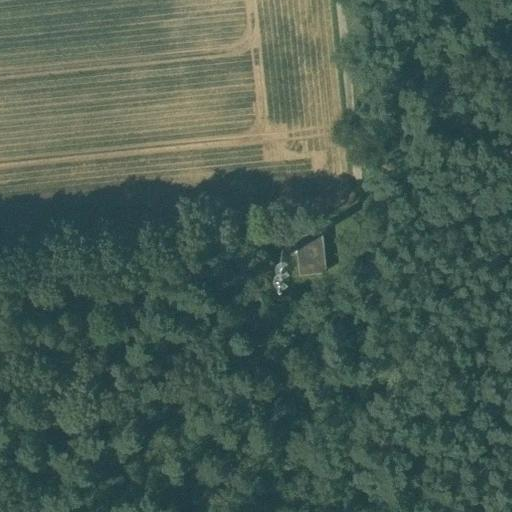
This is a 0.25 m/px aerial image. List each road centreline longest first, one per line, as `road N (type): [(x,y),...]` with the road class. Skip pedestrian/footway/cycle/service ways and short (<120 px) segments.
road 1 (track): [(362,202),(341,0)]
road 2 (track): [(511,183),(362,202)]
road 3 (track): [(511,353),(363,373)]
